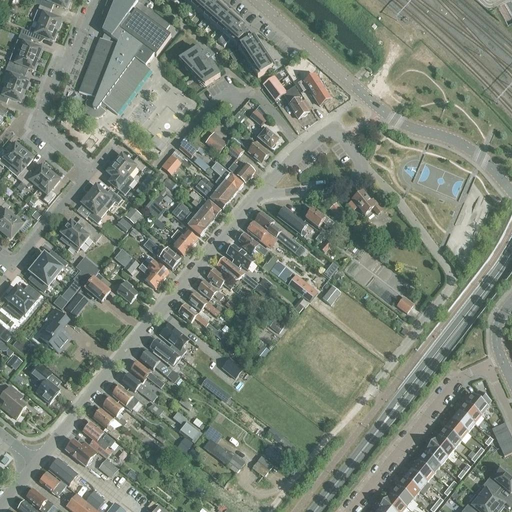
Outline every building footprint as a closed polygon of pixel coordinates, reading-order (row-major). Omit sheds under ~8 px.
[(49,0),(48,2),(42,0),(35,0),(34,4),(40,6),(51,11),(54,5),(65,10),(66,9),(67,10),(70,3),(68,2),(69,0),(49,0)] [(144,0),(115,0),(103,33),(105,34),(102,40),(100,40),(79,94),(92,99),(90,103),(87,102),(86,105),(85,110),(87,115),(90,118),(95,119),(100,118),(104,115),(106,113),(103,111),(106,108),(117,116),(150,71),(146,67),(154,57),(156,58),(171,37),(165,33),(170,26),(147,9),(151,4),(144,0)] [(182,0),(223,36),(218,42),(224,48),(230,41),(237,48),(258,79),(275,67),(256,38),(253,40),(242,28),(244,26),(214,0),(182,0)] [(511,0),(491,0),(500,13),(507,28),(511,27),(511,0)] [(40,6),(37,12),(33,22),(39,25),(57,32),(58,29),(59,30),(62,22),(61,22),(61,21),(49,16),(51,11),(40,6)] [(22,29),(20,35),(27,38),(32,40),(39,43),(41,38),(52,42),(53,42),(54,42),(57,35),(56,34),(57,32),(39,25),(35,35),(22,29)] [(24,44),(20,54),(37,61),(38,58),(40,59),(43,52),(41,51),(41,50),(29,46),(32,40),(27,38),(20,35),(18,42),(24,44)] [(205,87),(220,77),(211,63),(213,60),(206,53),(203,56),(198,50),(183,60),(193,75),(195,73),(205,87)] [(7,68),(19,73),(21,67),(33,72),(33,71),(35,72),(38,65),(36,64),(37,61),(20,54),(14,51),(7,68)] [(19,73),(7,68),(5,74),(11,76),(7,86),(24,93),(25,91),(27,91),(30,84),(28,83),(29,83),(17,78),(19,73)] [(263,86),(275,102),(283,96),(290,106),(290,107),(298,120),(303,117),(304,118),(307,116),(307,114),(308,113),(307,112),(302,103),(300,100),(302,99),(294,88),(286,93),(274,78),(263,86)] [(320,107),(330,100),(322,87),(316,90),(309,80),(308,81),(307,79),(303,82),(303,81),(298,85),(303,93),(308,90),(320,107)] [(24,93),(7,86),(3,96),(0,94),(0,102),(6,105),(8,99),(20,104),(20,103),(22,104),(25,97),(23,96),(24,93)] [(304,101),(302,103),(307,112),(310,110),(304,101)] [(260,108),(251,119),(261,128),(269,119),(264,113),(260,108)] [(262,135),(258,140),(271,151),(272,151),(273,151),(274,151),(276,148),(276,147),(276,146),(279,142),(263,129),(260,133),(262,135)] [(204,147),(214,155),(218,158),(226,147),(212,136),(204,147)] [(234,136),(230,141),(239,148),(243,144),(234,136)] [(154,147),(160,152),(166,146),(165,146),(160,141),(155,137),(149,143),(154,147)] [(268,156),(269,155),(257,144),(253,149),(245,142),(242,147),(249,154),(261,164),(265,160),(266,160),(268,157),(268,156)] [(198,153),(199,149),(189,143),(185,143),(179,150),(191,161),(197,154),(198,153)] [(0,164),(4,160),(12,167),(24,153),(22,151),(23,149),(17,144),(16,146),(15,145),(7,155),(3,151),(0,154),(0,164)] [(228,153),(237,160),(244,153),(235,145),(228,153)] [(176,151),(171,157),(176,161),(180,164),(184,158),(176,151)] [(21,183),(29,173),(25,170),(33,160),(32,160),(34,158),(28,153),(26,155),(24,153),(12,167),(8,172),(17,179),(16,179),(21,183)] [(413,183),(425,155),(424,155),(412,183),(413,183)] [(116,163),(114,165),(129,177),(136,169),(141,173),(145,168),(135,160),(131,164),(122,156),(121,157),(120,156),(115,162),(116,163)] [(171,157),(161,169),(171,177),(176,171),(174,170),(171,167),(176,161),(171,157)] [(231,176),(220,167),(217,164),(211,170),(221,178),(232,187),(239,193),(244,187),(231,176)] [(245,185),(255,173),(251,171),(244,164),(240,169),(234,164),(228,171),(245,185)] [(129,177),(114,165),(113,168),(111,166),(106,172),(108,174),(107,174),(117,182),(113,187),(123,195),(127,190),(122,185),(129,177)] [(29,173),(21,183),(26,187),(31,182),(39,189),(51,175),(48,173),(50,171),(44,167),(43,168),(42,167),(34,177),(29,173)] [(59,182),(60,180),(54,175),(53,177),(51,175),(39,189),(47,196),(43,201),(48,205),(56,196),(52,192),(60,182),(59,182)] [(161,185),(166,179),(161,175),(157,181),(161,185)] [(149,177),(145,182),(150,186),(154,181),(149,177)] [(237,195),(239,193),(232,187),(221,178),(215,184),(220,188),(233,199),(237,195)] [(167,179),(162,185),(171,192),(175,186),(167,179)] [(228,205),(233,199),(220,188),(218,191),(213,188),(214,187),(204,179),(201,183),(222,200),(228,205)] [(227,207),(228,205),(222,200),(201,183),(198,186),(208,194),(209,194),(213,197),(210,201),(223,212),(227,207)] [(109,212),(120,199),(110,191),(106,195),(96,187),(96,188),(94,187),(90,193),(91,194),(89,196),(104,208),(109,212)] [(179,200),(165,188),(159,195),(163,198),(165,195),(176,204),(179,200)] [(378,216),(382,212),(373,201),(371,203),(363,193),(353,201),(353,202),(349,205),(354,212),(358,208),(365,216),(373,210),(378,216)] [(194,201),(194,202),(216,220),(221,214),(208,203),(206,206),(202,202),(192,194),(189,197),(194,201)] [(158,205),(164,199),(163,198),(159,195),(154,201),(158,205)] [(104,208),(89,196),(87,198),(86,197),(81,203),(82,204),(82,205),(83,206),(77,212),(86,220),(88,217),(97,226),(102,220),(97,216),(104,208)] [(146,211),(152,216),(160,207),(153,202),(146,211)] [(198,216),(210,226),(216,220),(194,202),(192,205),(200,212),(198,216)] [(5,203),(0,209),(0,215),(1,217),(0,218),(0,231),(2,234),(14,219),(6,212),(10,207),(5,203)] [(341,223),(347,217),(336,205),(330,210),(341,223)] [(210,226),(198,216),(196,217),(193,214),(192,215),(188,212),(189,212),(181,206),(179,209),(188,217),(188,218),(206,232),(210,226)] [(134,225),(141,216),(132,209),(125,217),(134,225)] [(182,213),(177,209),(172,215),(177,219),(182,213)] [(304,239),(307,235),(303,232),(307,227),(285,210),(278,219),(304,239)] [(330,229),(334,225),(329,221),(330,220),(324,217),(323,218),(313,211),(306,219),(318,229),(322,224),(330,229)] [(37,222),(42,217),(36,212),(32,217),(37,222)] [(281,233),(272,226),(274,223),(270,220),(262,214),(256,223),(271,235),(271,236),(276,240),(295,255),(300,249),(280,234),(281,233)] [(430,333),(416,351),(417,351),(436,327),(437,327),(452,307),(471,282),(488,261),(498,246),(505,233),(510,223),(511,217),(511,214),(505,230),(497,243),(489,257),(464,289),(430,333)] [(124,218),(118,225),(127,232),(132,226),(124,218)] [(206,232),(188,218),(186,220),(191,224),(188,228),(201,238),(206,232)] [(24,235),(32,225),(27,221),(22,226),(14,219),(2,234),(4,236),(3,237),(9,242),(10,240),(11,241),(19,231),(24,235)] [(72,244),(69,247),(77,253),(89,238),(96,244),(101,237),(86,224),(85,224),(80,220),(75,226),(71,223),(68,226),(67,225),(61,232),(63,233),(61,235),(72,244)] [(165,228),(157,221),(153,225),(162,232),(165,228)] [(260,242),(261,240),(270,246),(275,240),(254,224),(248,233),(260,242)] [(129,235),(134,239),(138,234),(134,230),(129,235)] [(177,232),(174,236),(185,245),(191,250),(198,242),(186,232),(182,236),(177,232)] [(313,243),(318,236),(314,233),(309,240),(313,243)] [(184,258),(191,250),(185,245),(174,236),(171,240),(176,244),(173,248),(184,258)] [(268,253),(264,250),(252,241),(245,236),(240,243),(244,246),(242,250),(251,257),(255,251),(264,257),(268,253)] [(172,272),(181,262),(168,251),(165,254),(149,241),(144,248),(172,272)] [(325,254),(331,247),(327,243),(320,250),(325,254)] [(247,272),(254,264),(234,248),(227,256),(239,266),(247,272)] [(122,251),(114,261),(125,269),(132,260),(122,251)] [(35,263),(55,279),(67,265),(53,254),(49,259),(44,255),(43,256),(42,255),(35,263)] [(170,275),(158,265),(149,257),(142,265),(163,283),(170,275)] [(241,279),(246,283),(253,289),(257,285),(243,274),(224,259),(217,267),(234,281),(235,281),(238,281),(241,279)] [(138,266),(132,261),(124,271),(132,277),(136,273),(134,271),(138,266)] [(82,262),(76,269),(81,273),(88,279),(90,278),(93,280),(93,279),(94,280),(98,275),(82,262)] [(34,277),(30,282),(44,293),(55,279),(35,263),(29,270),(31,272),(29,273),(32,276),(34,277)] [(272,268),(267,265),(266,264),(262,269),(268,273),(272,268)] [(156,291),(163,283),(142,265),(138,270),(147,278),(144,282),(156,291)] [(285,282),(291,274),(278,265),(272,272),(285,282)] [(333,265),(328,271),(333,275),(338,270),(333,265)] [(412,401),(412,402),(441,365),(475,322),(488,305),(502,287),(511,273),(511,270),(507,278),(485,307),(447,356),(446,356),(412,401)] [(230,291),(234,286),(215,271),(208,279),(220,289),(223,285),(230,291)] [(81,273),(74,281),(75,282),(82,287),(88,279),(81,273)] [(98,275),(94,280),(99,284),(103,279),(98,275)] [(296,277),(289,286),(310,303),(317,294),(296,277)] [(110,293),(107,291),(99,284),(93,279),(93,280),(84,290),(101,304),(110,293)] [(257,285),(266,292),(270,286),(262,279),(257,285)] [(130,305),(139,295),(131,290),(133,288),(127,283),(117,295),(130,305)] [(221,301),(223,298),(205,283),(198,291),(210,300),(214,296),(221,301)] [(264,298),(267,293),(259,287),(256,292),(264,298)] [(24,295),(22,294),(17,289),(6,301),(10,304),(5,310),(19,321),(24,316),(25,317),(35,304),(40,297),(30,288),(24,295)] [(331,308),(340,295),(332,289),(323,301),(331,308)] [(217,318),(220,314),(195,294),(188,302),(201,312),(204,308),(217,318)] [(61,311),(68,304),(62,299),(60,297),(54,305),(61,311)] [(75,317),(86,303),(79,297),(67,311),(75,317)] [(407,315),(414,306),(404,299),(397,308),(407,315)] [(293,311),(297,314),(302,309),(298,305),(293,311)] [(209,325),(199,316),(186,306),(179,314),(191,324),(195,319),(201,324),(221,340),(224,336),(219,331),(218,332),(209,325)] [(70,322),(55,310),(47,319),(51,323),(38,338),(59,355),(72,340),(62,332),(70,322)] [(269,328),(276,335),(283,327),(275,321),(269,328)] [(169,325),(160,336),(172,346),(169,350),(181,359),(187,351),(183,348),(189,340),(169,325)] [(12,336),(0,326),(0,339),(6,344),(12,336)] [(19,340),(12,348),(18,353),(25,345),(19,340)] [(177,365),(185,371),(190,366),(182,359),(181,360),(157,340),(150,349),(162,358),(165,355),(177,365)] [(0,350),(3,353),(7,353),(7,356),(10,359),(14,353),(1,342),(0,343),(0,350)] [(255,357),(261,362),(269,352),(264,347),(255,357)] [(175,384),(179,378),(147,352),(140,361),(153,371),(156,368),(163,373),(162,374),(167,378),(167,377),(175,384)] [(15,372),(23,364),(15,357),(7,366),(15,372)] [(223,370),(236,381),(244,372),(231,361),(223,370)] [(144,382),(147,379),(161,390),(164,386),(151,374),(138,364),(131,372),(144,382)] [(51,375),(41,367),(32,377),(37,381),(38,382),(34,386),(39,390),(36,394),(50,406),(53,401),(52,400),(58,392),(46,382),(51,375)] [(137,391),(152,404),(157,398),(135,380),(129,375),(122,383),(135,394),(137,391)] [(17,376),(13,381),(19,386),(23,381),(17,376)] [(212,383),(207,390),(227,405),(232,398),(212,383)] [(1,409),(16,421),(26,409),(16,401),(20,396),(10,388),(0,400),(5,404),(1,409)] [(120,388),(113,396),(126,407),(131,411),(138,402),(131,396),(127,393),(120,388)] [(466,405),(481,418),(489,409),(487,407),(491,402),(479,392),(475,398),(473,396),(466,405)] [(103,408),(116,418),(114,421),(123,428),(127,424),(121,419),(122,417),(119,415),(124,409),(117,404),(111,399),(103,408)] [(183,399),(179,404),(187,410),(189,412),(192,409),(189,407),(191,405),(183,399)] [(152,409),(159,416),(163,412),(156,405),(152,409)] [(475,426),(481,418),(466,405),(459,413),(475,426)] [(109,429),(114,421),(108,416),(101,411),(94,420),(106,429),(104,432),(114,440),(117,436),(109,429)] [(182,427),(187,421),(178,413),(173,420),(182,427)] [(468,434),(475,426),(459,413),(452,422),(468,434)] [(204,427),(202,425),(202,424),(196,420),(193,424),(199,429),(201,431),(204,427)] [(445,430),(461,443),(468,434),(452,422),(445,430)] [(94,442),(90,446),(107,460),(112,454),(106,450),(108,448),(110,449),(114,443),(91,424),(90,425),(88,424),(85,428),(86,430),(83,433),(94,442)] [(179,433),(191,442),(198,434),(186,424),(179,433)] [(491,431),(494,436),(507,430),(505,425),(491,431)] [(224,437),(210,426),(204,433),(218,444),(224,437)] [(146,427),(144,430),(152,436),(156,439),(163,445),(165,442),(158,436),(154,433),(146,427)] [(270,429),(267,434),(291,452),(294,448),(270,429)] [(454,451),(461,443),(445,430),(438,438),(454,451)] [(494,436),(497,442),(510,435),(507,430),(494,436)] [(511,440),(510,435),(497,442),(499,447),(511,440)] [(195,445),(186,438),(177,449),(186,457),(195,445)] [(447,459),(454,451),(438,438),(436,442),(435,441),(431,446),(447,459)] [(485,444),(488,447),(493,441),(490,438),(485,444)] [(210,439),(203,448),(227,467),(231,462),(234,458),(210,439)] [(511,447),(511,440),(499,447),(501,452),(511,447)] [(86,468),(98,453),(84,443),(81,447),(73,441),(64,451),(86,468)] [(440,468),(447,459),(431,446),(427,451),(427,452),(425,455),(440,468)] [(511,454),(511,447),(501,452),(504,458),(511,454)] [(279,466),(284,459),(270,448),(265,454),(279,466)] [(201,456),(193,449),(187,457),(196,463),(201,456)] [(476,455),(479,458),(484,452),(481,449),(476,455)] [(425,455),(418,463),(434,476),(440,468),(425,455)] [(479,458),(476,455),(471,461),(474,464),(479,458)] [(258,463),(271,471),(274,466),(262,457),(258,463)] [(72,470),(63,463),(59,460),(49,472),(62,483),(72,470)] [(99,468),(111,478),(117,471),(105,461),(99,468)] [(227,467),(236,475),(241,469),(231,462),(227,467)] [(258,463),(252,470),(264,479),(269,472),(258,463)] [(427,484),(434,476),(418,463),(411,472),(431,488),(431,487),(427,484)] [(462,472),(465,474),(470,468),(467,466),(462,472)] [(493,474),(486,483),(498,492),(501,487),(510,495),(511,492),(511,475),(504,469),(497,477),(493,474)] [(411,472),(404,480),(424,496),(431,488),(411,472)] [(465,474),(462,472),(457,478),(460,480),(465,474)] [(48,474),(40,484),(58,498),(67,487),(61,483),(60,484),(48,474)] [(423,496),(424,496),(404,480),(397,488),(413,501),(420,493),(423,496)] [(449,489),(452,491),(457,485),(454,482),(449,489)] [(215,493),(220,488),(214,483),(210,488),(215,493)] [(494,496),(498,492),(486,483),(482,488),(486,491),(480,499),(476,496),(495,511),(500,511),(504,508),(502,507),(504,505),(494,496)] [(413,501),(397,488),(391,497),(406,510),(413,501)] [(447,497),(452,491),(449,489),(444,495),(447,497)] [(56,511),(58,511),(54,507),(34,491),(27,500),(40,510),(39,511),(40,511),(56,511)] [(86,502),(93,508),(97,511),(104,502),(93,493),(86,502)] [(454,493),(451,498),(456,502),(460,498),(454,493)] [(71,511),(96,511),(77,496),(67,508),(71,511)] [(495,511),(476,496),(465,509),(468,511),(495,511)] [(404,511),(406,510),(391,497),(388,500),(387,499),(383,504),(392,511),(404,511)] [(435,505),(438,508),(443,502),(440,499),(435,505)] [(19,511),(37,511),(35,510),(34,510),(25,503),(18,511),(19,511)]
